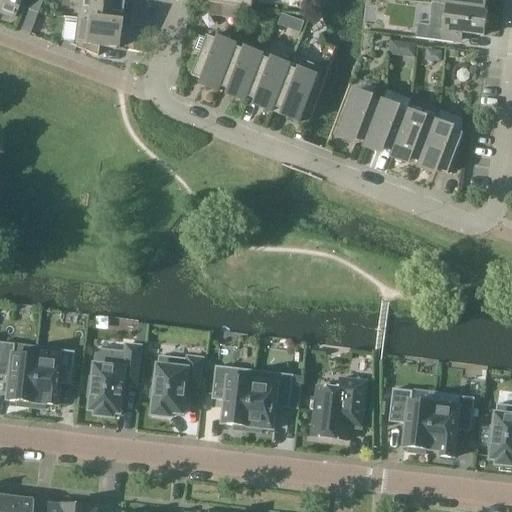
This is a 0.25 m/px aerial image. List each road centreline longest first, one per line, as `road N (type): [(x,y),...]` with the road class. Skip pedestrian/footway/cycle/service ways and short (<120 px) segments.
road 1 (residential): [(0,434),(511,495)]
road 2 (residential): [(495,219),(479,226),(172,110),(155,93),(170,0)]
road 3 (residential): [(495,219),(511,97)]
